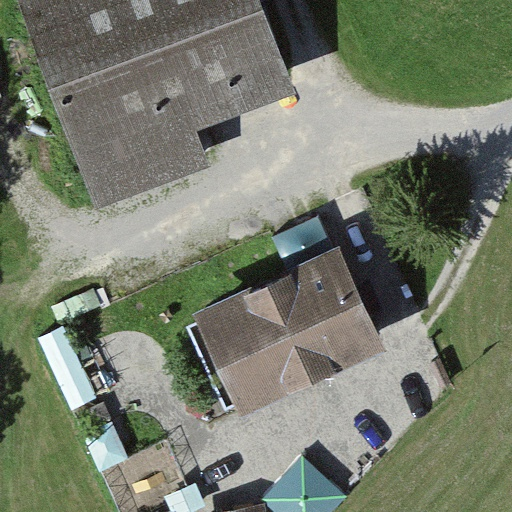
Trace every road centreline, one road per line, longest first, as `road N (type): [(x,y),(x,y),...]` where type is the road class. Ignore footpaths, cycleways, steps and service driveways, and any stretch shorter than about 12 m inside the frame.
road 1 (track): [(359,148),(87,241),(47,286),(18,338),(0,435)]
road 2 (track): [(359,148),(511,128)]
